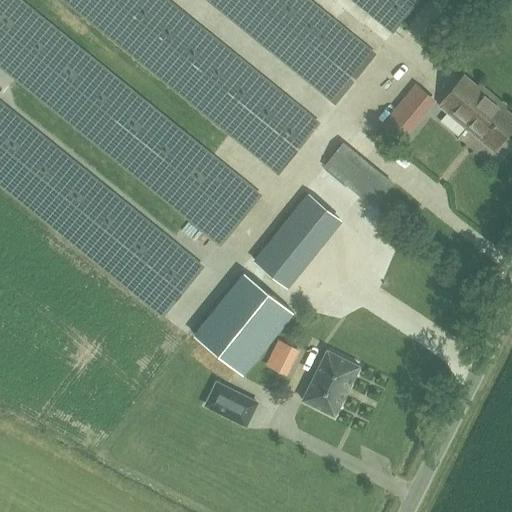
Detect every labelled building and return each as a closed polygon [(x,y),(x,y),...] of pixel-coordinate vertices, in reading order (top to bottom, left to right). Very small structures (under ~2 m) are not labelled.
[(261,196),(18,0),(0,0),(0,64),(222,244),(261,196)] [(66,0),(280,173),(319,124),(166,0),(66,0)] [(209,0),(337,102),(375,55),(306,0),(209,0)] [(419,0),(355,0),(394,31),(419,0)] [(442,105),(496,149),(511,129),(511,116),(504,109),(506,107),(480,86),(478,88),(465,77),(442,105)] [(434,101),(417,87),(407,100),(423,114),(434,101)] [(0,182),(164,315),(203,267),(0,102),(0,182)] [(325,165),(375,206),(393,184),(344,143),(325,165)] [(309,194),(255,261),(286,286),(340,219),(309,194)] [(240,279),(193,338),(242,379),(290,320),(240,279)] [(281,343),(277,351),(293,360),(298,351),(281,343)] [(361,367),(328,350),(303,400),(336,417),(361,367)] [(258,403),(218,383),(207,405),(247,425),(258,403)]
